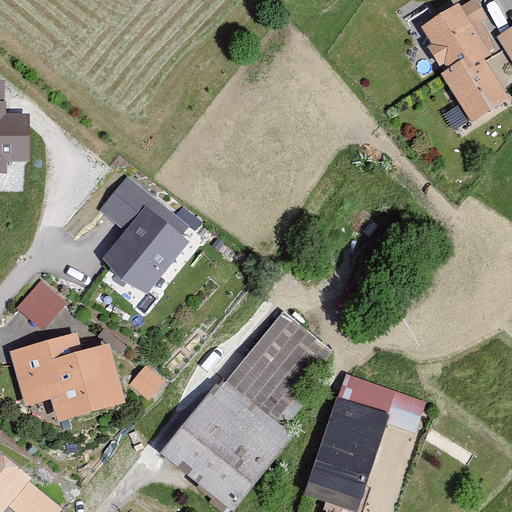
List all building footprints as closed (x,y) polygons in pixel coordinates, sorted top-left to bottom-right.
[(471,0),(454,0),(409,28),(420,46),(414,50),(425,67),(432,62),(436,69),(427,74),(458,125),(497,100),(472,60),(492,48),(477,25),(485,20),(471,0)] [(511,26),(493,39),(511,68),(511,26)] [(0,178),(9,179),(9,168),(30,168),(29,118),(10,118),(9,85),(0,84),(0,178)] [(160,202),(128,177),(99,212),(129,235),(102,265),(142,300),(189,249),(180,238),(150,213),(160,202)] [(176,216),(160,202),(150,213),(180,238),(189,228),(196,233),(204,224),(184,207),(176,216)] [(46,282),(17,309),(40,334),(69,307),(46,282)] [(285,312),(155,457),(216,511),(227,511),(291,440),(276,427),(338,358),(285,312)] [(85,342),(16,357),(28,412),(42,409),(46,428),(123,411),(110,352),(89,357),(85,342)] [(137,367),(121,386),(140,402),(156,383),(137,367)] [(354,378),(342,406),(304,499),(336,511),(354,511),(401,397),(354,378)] [(0,511),(8,511),(32,485),(0,457),(0,511)]
